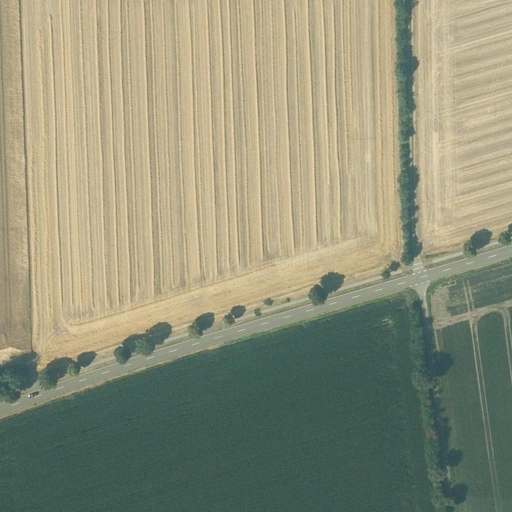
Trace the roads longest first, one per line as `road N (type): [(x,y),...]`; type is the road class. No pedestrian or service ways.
road 1 (tertiary): [(0,409),(415,277)]
road 2 (track): [(406,0),(415,277)]
road 3 (unclassified): [(448,511),(415,277)]
